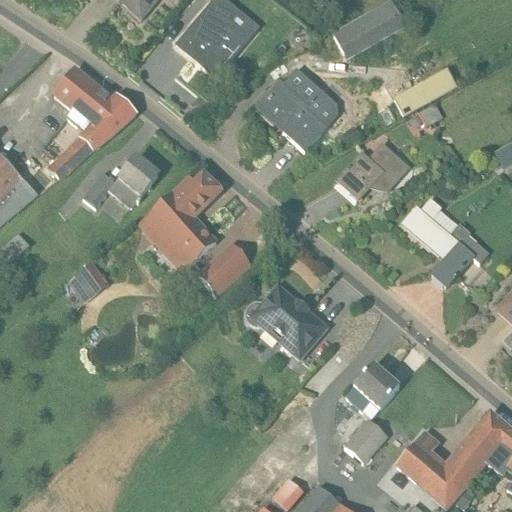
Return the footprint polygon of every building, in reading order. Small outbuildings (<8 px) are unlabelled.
[(111,0),(118,6),(122,2),(129,9),(126,13),(140,24),(160,0),(111,0)] [(216,4),(178,50),(192,62),(194,59),(217,78),(247,42),(228,27),(235,19),(216,4)] [(345,63),(407,33),(393,5),(331,35),(345,63)] [(82,137),(46,171),(59,185),(135,117),(117,100),(112,105),(74,74),(53,101),(70,115),(65,122),(82,137)] [(296,74),(261,113),(286,135),(282,139),(304,158),(327,132),(337,120),(336,110),(335,109),(322,96),(296,74)] [(448,76),(396,106),(405,122),(457,92),(448,76)] [(435,107),(418,116),(427,131),(442,121),(435,107)] [(511,146),(494,156),(503,173),(511,167),(511,146)] [(362,158),(337,186),(357,204),(373,186),(385,197),(408,170),(382,147),(368,163),(362,158)] [(0,160),(0,231),(37,200),(0,160)] [(103,178),(82,203),(94,213),(108,196),(129,212),(157,179),(135,161),(115,187),(103,178)] [(189,183),(140,226),(184,275),(216,246),(194,218),(218,194),(203,179),(194,187),(189,183)] [(416,213),(403,229),(445,265),(431,281),(446,293),(472,262),(480,268),(489,257),(468,240),(470,237),(459,228),(449,240),(431,225),(441,213),(430,203),(420,216),(416,213)] [(18,238),(0,253),(0,275),(29,250),(18,238)] [(232,248),(198,279),(215,299),(250,268),(232,248)] [(92,268),(68,284),(85,308),(108,291),(92,268)] [(247,317),(247,318),(247,319),(247,320),(247,321),(247,322),(248,323),(248,324),(249,325),(250,326),(251,327),(252,328),(253,328),(254,329),(255,329),(256,329),(257,329),(258,329),(259,329),(260,329),(261,329),(262,329),(262,328),(263,328),(264,327),(265,327),(284,344),(281,347),(299,364),(326,332),(307,316),(309,314),(308,314),(306,315),(297,307),(299,306),(298,305),(296,306),(277,290),(261,308),(258,307),(257,307),(256,308),(255,308),(254,308),(253,308),(252,309),(251,310),(250,310),(249,311),(249,312),(248,313),(248,314),(247,314),(247,315),(247,316),(247,317)] [(511,297),(500,312),(511,322),(511,330),(500,343),(510,352),(511,349),(511,297)] [(353,392),(345,401),(363,416),(370,407),(380,415),(380,414),(398,392),(373,370),(353,392)] [(417,444),(396,470),(431,498),(431,502),(442,511),(447,511),(454,505),(453,505),(485,469),(511,437),(511,436),(490,419),(459,454),(460,455),(443,475),(428,462),(439,449),(423,436),(417,444)] [(368,423),(344,451),(364,468),(388,441),(368,423)] [(511,437),(485,469),(502,483),(506,477),(511,480),(511,484),(506,493),(511,497),(511,437)] [(343,511),(319,491),(301,511),(343,511)]
